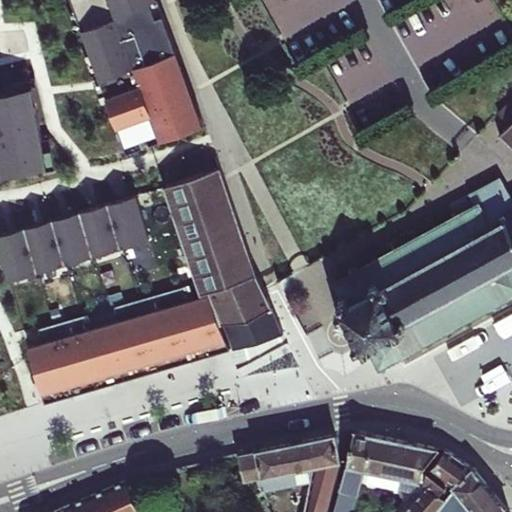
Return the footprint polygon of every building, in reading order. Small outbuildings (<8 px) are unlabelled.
[(74,0),(80,17),(130,0),(74,0)] [(130,152),(206,125),(159,0),(130,0),(80,17),(105,83),(130,152)] [(38,80),(0,87),(0,172),(53,163),(38,80)] [(511,99),(499,112),(510,125),(500,135),(511,146),(511,99)] [(211,325),(222,322),(251,320),(272,307),(257,275),(220,168),(165,186),(206,309),(211,325)] [(367,355),(372,352),(376,360),(380,368),(511,295),(511,196),(501,177),(451,203),(457,214),(333,281),(342,298),(337,301),(341,307),(334,311),(339,319),(345,316),(352,327),(359,340),(352,344),(356,351),(363,347),(367,355)] [(134,194),(0,231),(0,252),(11,292),(151,253),(134,194)] [(251,320),(255,335),(258,347),(267,403),(302,398),(312,388),(301,367),(289,345),(272,307),(251,320)] [(206,309),(44,356),(58,401),(230,351),(222,322),(211,325),(206,309)] [(354,511),(362,482),(365,468),(373,433),(364,431),(355,429),(335,511),(354,511)] [(327,511),(330,502),(342,461),(336,432),(240,452),(245,478),(257,476),(262,489),(316,479),(308,511),(327,511)] [(404,440),(373,433),(365,468),(399,476),(421,481),(425,465),(439,447),(404,440)] [(462,459),(447,449),(429,471),(445,483),(440,490),(445,495),(451,488),(453,484),(473,467),(462,459)] [(491,488),(473,467),(453,484),(451,488),(445,495),(430,511),(508,511),(510,510),(491,488)] [(365,468),(362,482),(396,489),(399,476),(365,468)] [(407,511),(430,511),(445,495),(440,490),(445,483),(429,471),(424,482),(429,487),(407,511)] [(126,477),(71,501),(76,511),(140,511),(129,486),(126,477)] [(76,511),(71,501),(45,511),(76,511)]
